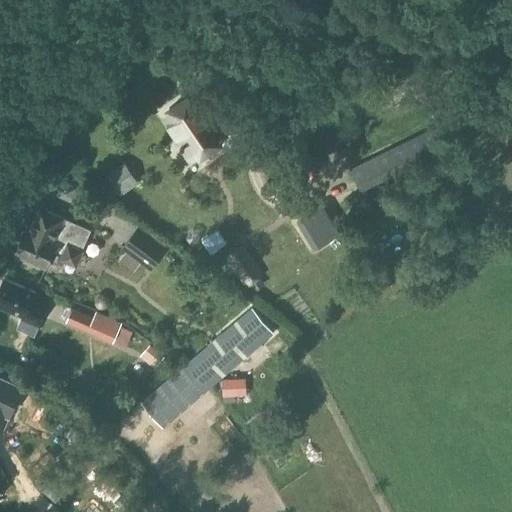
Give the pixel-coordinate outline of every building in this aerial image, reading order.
[(360,0),(350,0),(347,3),(357,16),(367,8),(360,0)] [(195,95),(167,114),(181,136),(178,138),(190,156),(222,134),(195,95)] [(434,127),(351,169),(359,188),(434,151),(443,147),(434,127)] [(127,161),(107,175),(122,196),(141,182),(127,161)] [(322,205),(298,222),(314,248),(340,233),(322,205)] [(26,229),(16,253),(46,266),(49,259),(60,264),(63,259),(76,265),(83,250),(81,249),(89,230),(63,219),(64,217),(40,207),(30,231),(26,229)] [(139,226),(122,247),(150,269),(167,247),(139,226)] [(227,257),(226,257),(249,290),(253,287),(256,292),(266,285),(262,278),(265,276),(243,245),(242,245),(227,257)] [(4,278),(0,288),(0,304),(23,315),(21,319),(38,327),(49,302),(33,295),(35,292),(4,278)] [(74,303),(67,322),(112,341),(120,322),(121,322),(74,303)] [(252,308),(141,401),(163,427),(273,333),(252,308)] [(151,355),(168,358),(170,346),(154,343),(151,355)] [(68,376),(76,366),(65,357),(57,367),(68,376)] [(0,377),(0,422),(2,424),(18,386),(0,377)] [(0,467),(0,486),(8,482),(0,467)]
